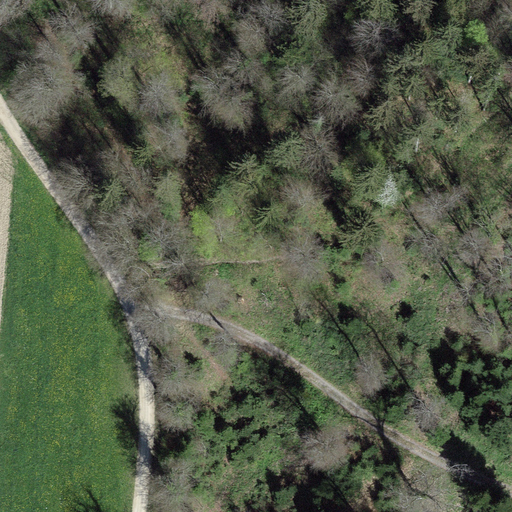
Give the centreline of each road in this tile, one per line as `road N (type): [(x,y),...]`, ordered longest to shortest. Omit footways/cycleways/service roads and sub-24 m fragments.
road 1 (track): [(511,488),(372,437),(359,403),(278,334),(235,347),(124,301)]
road 2 (track): [(151,511),(152,413),(124,301),(0,108)]
